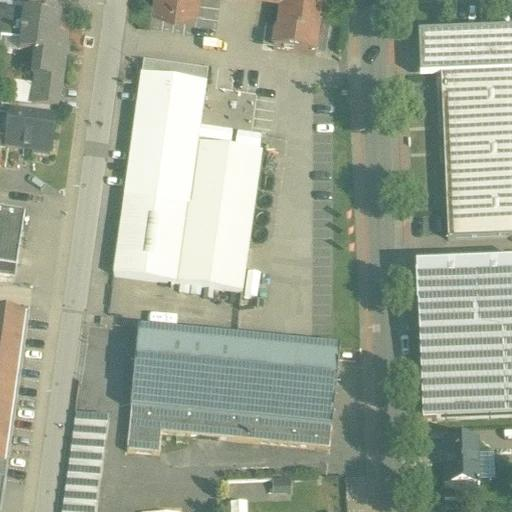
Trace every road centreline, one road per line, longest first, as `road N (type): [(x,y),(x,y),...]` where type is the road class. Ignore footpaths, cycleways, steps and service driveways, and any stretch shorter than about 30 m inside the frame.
road 1 (residential): [(36,511),(115,0)]
road 2 (residential): [(387,511),(369,0)]
